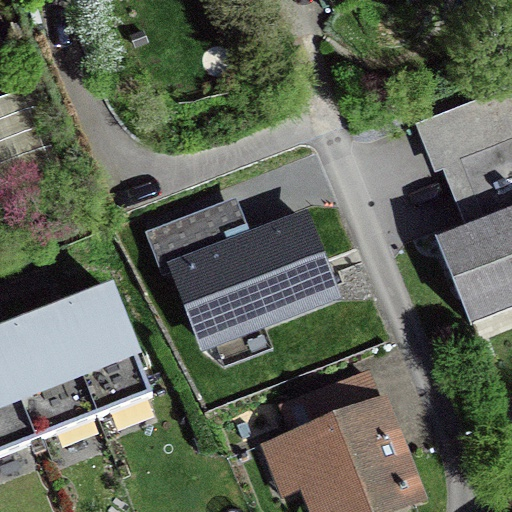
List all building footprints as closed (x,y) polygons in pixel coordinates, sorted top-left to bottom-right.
[(150,46),(145,31),(129,36),(135,51),(150,46)] [(32,89),(0,99),(0,197),(62,177),(32,89)] [(462,313),(511,294),(511,143),(463,162),(485,221),(435,241),(462,313)] [(236,199),(144,234),(161,278),(170,275),(201,357),(343,303),(308,212),(250,234),(236,199)] [(0,459),(156,398),(113,286),(62,307),(50,311),(4,329),(0,331),(0,459)] [(288,436),(260,446),(279,499),(300,492),(306,511),(411,511),(429,506),(390,395),(381,398),(372,371),(277,404),(288,436)]
